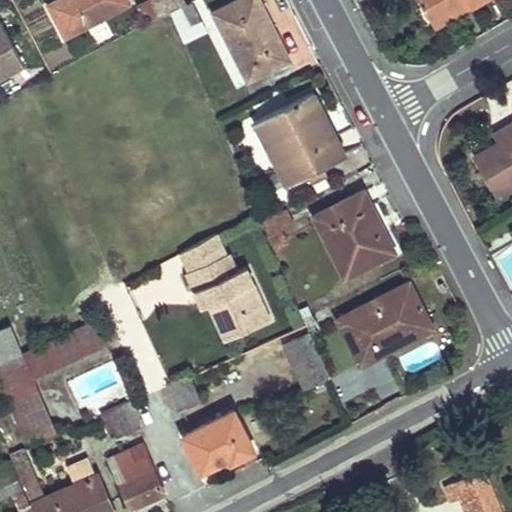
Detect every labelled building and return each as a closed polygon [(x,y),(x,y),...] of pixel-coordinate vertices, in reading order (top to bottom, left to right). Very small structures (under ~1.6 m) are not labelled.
[(52,0),(47,3),(51,9),(67,0),(52,0)] [(67,0),(51,9),(65,37),(130,3),(128,0),(67,0)] [(142,0),(135,4),(146,23),(158,16),(151,2),(149,0),(142,0)] [(154,0),(151,2),(158,16),(182,4),(179,0),(154,0)] [(258,0),(236,0),(214,11),(248,78),(288,59),(272,26),(258,0)] [(273,0),(258,0),(272,26),(283,20),(273,0)] [(419,0),(432,21),(468,1),(472,6),(481,0),(419,0)] [(193,1),(185,5),(193,21),(201,17),(193,1)] [(468,1),(432,21),(435,26),(472,6),(468,1)] [(0,73),(23,61),(5,27),(0,29),(0,73)] [(313,91),(255,121),(288,185),(345,155),(313,91)] [(511,136),(511,123),(494,134),(500,144),(511,136)] [(511,136),(500,144),(475,158),(495,194),(511,184),(511,136)] [(363,189),(316,213),(346,274),(394,250),(363,189)] [(286,207),(262,219),(274,247),(287,242),(281,226),(292,220),(286,207)] [(219,230),(179,252),(189,274),(230,255),(219,230)] [(197,292),(209,287),(225,324),(242,316),(249,332),(273,321),(249,267),(240,271),(232,254),(230,255),(189,274),(197,292)] [(410,281),(339,317),(362,362),(433,326),(410,281)] [(209,287),(197,292),(204,308),(211,304),(228,341),(249,332),(242,316),(225,324),(209,287)] [(307,304),(301,307),(305,317),(312,314),(307,304)] [(312,314),(305,317),(312,331),(313,333),(319,330),(312,314)] [(23,352),(0,361),(0,378),(4,387),(33,374),(107,341),(98,318),(23,352)] [(9,323),(0,326),(0,361),(23,352),(9,323)] [(312,331),(284,343),(304,389),(332,376),(313,333),(312,331)] [(201,399),(192,377),(189,372),(169,381),(181,408),(201,399)] [(33,374),(4,387),(28,442),(58,430),(33,374)] [(140,426),(128,399),(101,411),(107,427),(113,424),(118,436),(140,426)] [(233,409),(183,432),(201,467),(227,456),(229,460),(253,449),(233,409)] [(148,439),(113,455),(136,506),(170,489),(148,439)] [(26,451),(15,456),(22,472),(33,467),(26,451)] [(76,482),(96,473),(89,456),(69,465),(76,482)] [(33,467),(22,472),(31,493),(42,488),(33,467)] [(13,469),(0,475),(0,497),(21,487),(13,469)] [(76,482),(51,492),(55,503),(35,511),(113,511),(96,473),(76,482)] [(472,501),(475,511),(487,511),(504,505),(499,491),(472,501)] [(51,492),(31,501),(34,509),(35,511),(55,503),(51,492)]
